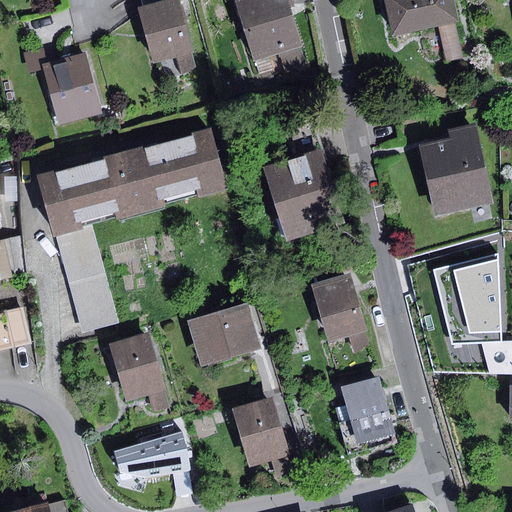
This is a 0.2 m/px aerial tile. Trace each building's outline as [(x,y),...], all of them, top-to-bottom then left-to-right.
[(191,54),(193,53),(178,0),(174,0),(144,8),(138,10),(152,64),(176,58),(191,54)] [(303,47),(288,0),(234,0),(253,61),(279,54),(301,47),(303,47)] [(453,0),(384,0),(392,37),(438,27),(446,62),(462,59),(455,24),(459,23),(453,0)] [(307,66),(301,47),(279,54),(285,73),(307,66)] [(43,64),(47,63),(43,49),(23,54),(27,68),(43,64)] [(101,113),(85,53),(47,63),(43,64),(59,124),(101,113)] [(191,54),(176,58),(180,75),(195,67),(191,54)] [(278,123),(290,159),(321,149),(325,147),(313,111),(278,123)] [(418,144),(434,218),(495,204),(477,123),(448,129),(450,138),(418,144)] [(213,128),(125,151),(141,213),(165,207),(164,203),(197,194),(198,197),(229,189),(213,128)] [(263,167),(287,242),(345,224),(321,149),(290,159),(263,167)] [(125,151),(36,174),(53,238),(56,237),(83,230),(81,222),(92,219),(115,213),(117,220),(141,213),(125,151)] [(17,177),(4,178),(6,202),(18,201),(17,177)] [(56,237),(82,336),(120,326),(92,219),(81,222),(83,230),(56,237)] [(0,278),(25,273),(22,235),(0,239),(0,278)] [(492,253),(438,265),(446,301),(451,300),(456,321),(460,320),(466,347),(506,339),(496,295),(501,294),(492,253)] [(367,331),(351,274),(311,285),(328,342),(350,336),(365,332),(367,331)] [(260,349),(247,304),(188,321),(202,366),(260,349)] [(24,308),(5,312),(13,349),(32,345),(24,308)] [(0,351),(13,349),(5,312),(0,312),(0,351)] [(369,345),(365,332),(350,336),(355,354),(369,345)] [(166,390),(149,333),(110,344),(126,402),(149,395),(165,391),(166,390)] [(395,433),(379,377),(341,387),(350,419),(340,421),(349,454),(393,442),(391,434),(395,433)] [(165,391),(149,395),(154,413),(170,408),(165,391)] [(290,455),(273,397),(231,410),(249,468),(271,461),(288,456),(290,455)] [(186,430),(122,447),(133,489),(155,484),(158,496),(200,485),(186,430)] [(48,502),(64,498),(61,488),(71,486),(58,443),(18,455),(30,496),(44,492),(48,502)] [(293,473),(288,456),(271,461),(276,478),(293,473)] [(3,511),(67,511),(64,498),(48,502),(44,492),(30,496),(33,505),(3,511)]
